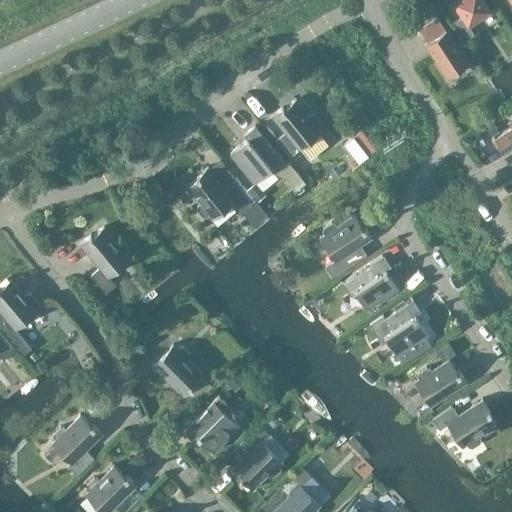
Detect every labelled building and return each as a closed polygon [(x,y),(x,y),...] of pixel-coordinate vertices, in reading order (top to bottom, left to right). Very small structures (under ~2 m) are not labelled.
[(483,0),(458,0),(452,4),(461,17),(451,24),(465,45),(476,38),(469,27),(491,12),(483,0)] [(448,29),(446,30),(438,18),(419,30),(427,42),(425,44),(446,78),(470,63),(448,29)] [(270,117),(298,151),(322,131),(319,127),(321,126),(322,123),(315,114),(311,113),(309,115),(296,99),(283,110),(282,107),(270,117)] [(511,127),(511,128),(494,140),(509,163),(511,161),(511,120),(509,123),(511,127)] [(246,140),(229,154),(254,184),(271,170),(275,175),(287,165),(255,126),(243,135),(246,140)] [(223,185),(208,166),(197,176),(198,178),(185,188),(199,204),(197,206),(197,209),(203,217),(206,217),(208,215),(212,220),(233,203),(236,206),(247,197),(231,178),(223,185)] [(333,277),(352,264),(346,255),(372,238),(364,226),(362,227),(354,214),(336,225),(335,223),(331,223),(323,228),(321,232),(323,234),(318,237),(334,260),(325,266),(333,277)] [(90,234),(78,244),(98,268),(90,275),(105,293),(115,285),(108,276),(130,258),(127,254),(129,253),(129,249),(122,241),(119,241),(117,243),(104,226),(92,236),(90,234)] [(383,254),(341,282),(350,295),(354,292),(366,310),(399,289),(387,270),(392,267),(383,254)] [(24,294),(10,279),(0,287),(0,313),(14,330),(37,310),(34,307),(36,305),(37,301),(30,294),(26,293),(24,294)] [(412,299),(371,327),(379,340),(383,337),(395,356),(429,334),(417,315),(421,312),(412,299)] [(0,336),(0,356),(3,360),(13,351),(0,336)] [(177,348),(174,346),(152,367),(182,397),(170,409),(179,419),(196,402),(188,393),(194,387),(191,384),(202,374),(188,360),(189,358),(189,354),(182,346),(178,347),(177,348)] [(413,382),(430,407),(467,383),(460,373),(459,374),(448,358),(431,369),(430,368),(426,367),(417,372),(417,377),(418,379),(413,382)] [(97,395),(88,404),(97,413),(106,405),(97,395)] [(218,395),(183,430),(193,441),(196,438),(212,453),(241,425),(226,409),(229,406),(218,395)] [(452,405),(432,418),(440,429),(447,425),(462,448),(467,444),(468,446),(472,447),(479,443),(480,439),(479,437),(496,425),(490,416),(493,415),(482,398),(458,414),(452,405)] [(77,475),(94,458),(86,451),(102,434),(92,424),(91,425),(79,413),(65,428),(64,427),(60,427),(52,434),(53,438),(54,439),(50,444),(70,463),(67,466),(77,475)] [(242,442),(249,450),(229,470),(242,483),(243,481),(252,491),(267,476),(269,478),(273,478),(280,470),(280,467),(278,465),(282,461),(262,441),(268,435),(259,425),(242,442)] [(120,511),(115,507),(136,485),(126,475),(126,476),(113,464),(99,479),(97,477),(93,478),(86,484),(86,489),(88,491),(84,495),(101,511),(120,511)] [(321,505),(301,485),(310,476),(301,467),(281,487),(288,494),(270,511),(318,511),(319,511),(317,509),(321,505)]
